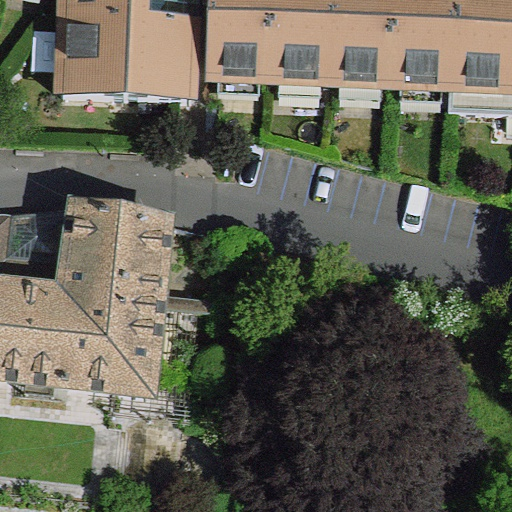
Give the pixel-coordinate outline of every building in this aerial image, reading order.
[(67,0),(66,21),(62,101),(176,106),(192,107),(195,22),(136,19),(136,0),(67,0)] [(511,0),(218,0),(217,82),(332,88),(391,89),(454,91),(453,116),(511,118),(511,0)] [(0,291),(0,384),(152,399),(171,229),(77,212),(67,274),(63,298),(0,291)] [(77,212),(7,218),(1,266),(67,274),(77,212)] [(336,275),(259,255),(255,273),(332,293),(336,275)] [(1,266),(0,277),(0,291),(63,298),(67,274),(1,266)]
